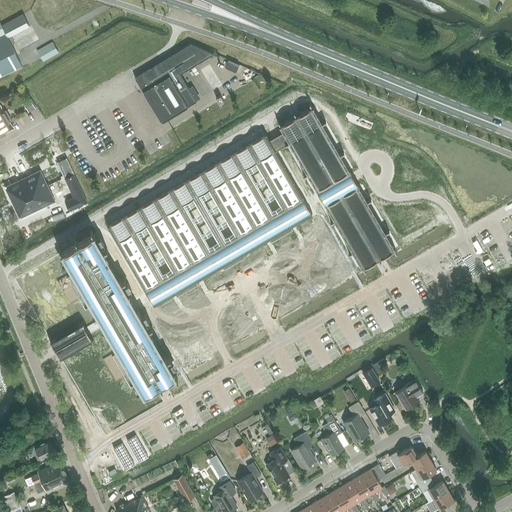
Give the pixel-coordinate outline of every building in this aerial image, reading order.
[(0,76),(22,66),(12,44),(14,43),(11,36),(29,26),(23,14),(2,25),(6,34),(0,36),(0,76)] [(37,51),(43,62),(59,52),(52,41),(37,51)] [(180,74),(214,53),(191,43),(134,77),(162,122),(197,101),(180,74)] [(27,111),(14,116),(18,125),(38,117),(30,98),(23,101),(27,111)] [(0,134),(0,135),(1,136),(2,135),(1,134),(4,132),(5,133),(6,132),(5,132),(12,127),(13,128),(14,127),(13,127),(9,121),(11,120),(6,111),(4,112),(0,106),(0,105),(0,106),(0,104),(0,134)] [(269,140),(266,136),(267,135),(265,133),(107,225),(114,237),(100,245),(93,233),(60,252),(72,273),(69,275),(82,298),(86,296),(99,319),(85,327),(90,336),(104,328),(117,351),(114,353),(127,376),(131,374),(143,395),(176,375),(146,324),(149,322),(144,314),(141,316),(137,308),(150,300),(153,305),(175,293),(177,296),(199,283),(197,280),(222,266),(224,269),(246,256),(244,253),(268,239),(270,242),(293,229),(291,226),(312,214),(309,209),(323,201),(362,268),(395,249),(312,106),(279,126),(280,128),(281,127),(283,132),(269,140)] [(67,157),(57,162),(65,178),(74,173),(67,157)] [(50,165),(41,169),(57,204),(49,208),(53,218),(71,209),(50,165)] [(40,170),(5,187),(20,217),(55,201),(40,170)] [(363,373),(372,387),(380,382),(372,368),(363,373)] [(416,379),(395,392),(405,409),(419,401),(417,396),(424,392),(416,379)] [(344,388),(348,401),(353,399),(350,387),(344,388)] [(377,405),(370,409),(379,425),(392,417),(390,413),(395,410),(385,394),(374,400),(377,405)] [(354,416),(344,422),(355,441),(369,432),(360,417),(366,413),(359,401),(348,407),(354,416)] [(330,434),(322,438),(332,455),(344,448),(337,436),(342,432),(332,414),(328,417),(329,419),(323,423),(330,434)] [(298,446),(291,450),(302,468),(316,460),(308,447),(314,444),(307,431),(294,438),(298,446)] [(269,445),(278,440),(274,433),(265,438),(269,445)] [(148,456),(135,435),(127,440),(139,461),(148,456)] [(50,439),(25,451),(28,458),(35,454),(38,461),(56,452),(50,439)] [(134,464),(122,442),(113,447),(126,469),(134,464)] [(243,442),(235,447),(243,461),(251,456),(243,442)] [(417,456),(412,446),(400,453),(399,450),(389,456),(397,468),(406,463),(417,456)] [(274,460),(266,464),(277,483),(289,476),(282,463),(287,459),(280,447),(271,453),(274,460)] [(416,469),(431,460),(426,451),(417,456),(406,463),(407,466),(413,464),(416,469)] [(214,476),(224,473),(220,457),(210,459),(214,476)] [(420,487),(432,480),(429,475),(437,470),(431,460),(416,469),(411,472),(420,487)] [(34,484),(38,493),(68,479),(60,461),(38,471),(39,473),(31,476),(34,484)] [(251,473),(238,481),(249,500),(263,491),(255,478),(261,475),(253,462),(247,466),(251,473)] [(362,474),(377,500),(379,499),(375,492),(380,489),(386,495),(389,493),(385,486),(383,487),(379,481),(382,480),(381,479),(386,475),(379,464),(362,474)] [(182,474),(173,479),(185,500),(188,505),(197,500),(194,495),(182,474)] [(376,501),(377,500),(362,474),(352,480),(367,506),(369,505),(365,498),(370,495),(376,501)] [(366,507),(367,506),(352,480),(342,486),(357,511),(360,511),(355,504),(361,501),(366,507)] [(428,489),(435,485),(432,480),(420,487),(423,492),(428,489)] [(434,499),(449,490),(443,480),(435,485),(428,489),(434,499)] [(230,481),(220,487),(222,491),(214,496),(215,497),(211,499),(211,502),(215,509),(217,509),(221,507),(224,511),(228,511),(237,507),(230,495),(236,491),(230,481)] [(355,511),(357,511),(342,486),(332,492),(344,511),(347,511),(346,510),(351,507),(355,511)] [(449,490),(434,499),(439,508),(454,500),(449,490)] [(3,497),(10,511),(21,507),(14,492),(3,497)] [(344,511),(332,492),(322,498),(330,511),(344,511)] [(117,511),(150,511),(142,495),(116,507),(117,511)] [(330,511),(322,498),(312,504),(317,511),(330,511)]
